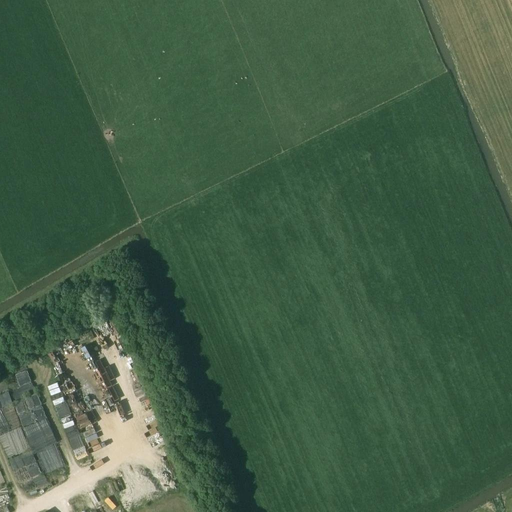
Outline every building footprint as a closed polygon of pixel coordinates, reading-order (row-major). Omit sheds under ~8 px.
[(110,315),(90,322),(96,339),(116,332),(110,315)] [(101,366),(93,339),(84,342),(92,369),(101,366)] [(110,364),(118,387),(139,380),(131,357),(110,364)] [(17,374),(20,386),(31,382),(28,371),(17,374)] [(49,384),(51,394),(62,392),(60,382),(49,384)] [(55,439),(38,394),(14,403),(16,408),(5,413),(3,407),(14,403),(9,392),(0,395),(0,438),(2,444),(7,442),(4,433),(15,429),(15,428),(26,424),(35,446),(55,439)] [(67,396),(56,399),(66,437),(77,434),(67,396)] [(80,417),(79,422),(90,426),(92,421),(80,417)] [(76,458),(87,454),(81,434),(70,438),(76,458)] [(124,511),(127,511),(148,504),(143,492),(120,502),(124,511)]
